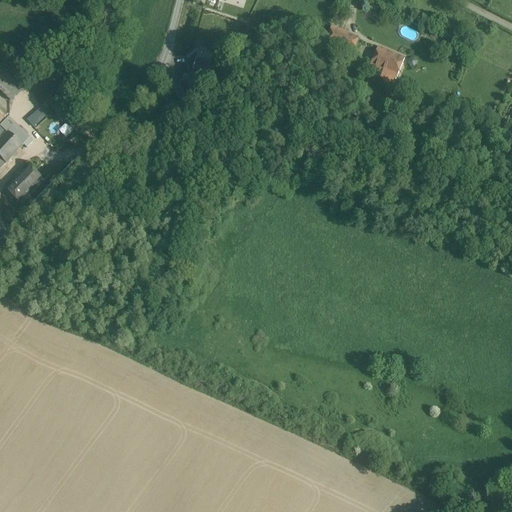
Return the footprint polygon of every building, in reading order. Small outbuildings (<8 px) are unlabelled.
[(359,37),(347,33),(348,31),(331,26),(326,42),(354,52),(359,37)] [(405,56),(378,45),(370,63),(383,69),(379,76),(393,82),(396,75),(397,75),(405,56)] [(199,50),(196,59),(195,58),(194,63),(195,64),(189,81),(205,86),(207,80),(208,80),(211,70),(209,69),(213,56),(208,55),(209,53),(199,50)] [(0,66),(0,65),(0,89),(10,99),(22,87),(0,66)] [(186,95),(179,84),(172,87),(178,98),(186,95)] [(33,127),(54,109),(45,99),(24,116),(33,127)] [(61,103),(54,109),(62,117),(68,111),(61,103)] [(0,111),(0,170),(12,158),(12,157),(29,139),(0,111)] [(59,130),(66,136),(73,130),(66,123),(59,130)] [(43,179),(28,165),(19,174),(33,188),(43,179)] [(19,174),(5,188),(19,202),(33,188),(19,174)]
